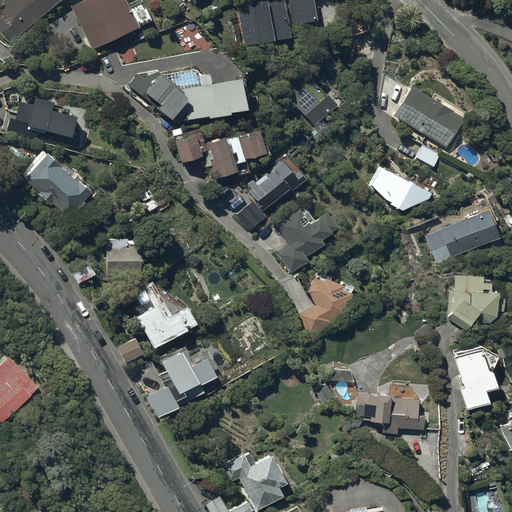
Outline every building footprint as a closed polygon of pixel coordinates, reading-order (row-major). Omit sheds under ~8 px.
[(0,27),(11,40),(57,0),(1,0),(3,3),(0,5),(0,10),(3,14),(0,16),(0,27)] [(125,0),(79,0),(70,5),(92,48),(135,27),(136,29),(140,27),(139,24),(150,18),(141,0),(138,0),(128,5),(125,0)] [(268,0),(268,1),(267,2),(266,0),(257,0),(236,4),(244,45),(290,36),(284,9),(289,8),(292,23),(316,19),(312,0),(268,0)] [(181,87),(157,70),(146,74),(144,78),(136,72),(128,84),(142,95),(144,92),(159,103),(156,107),(175,121),(208,114),(208,116),(230,112),(229,110),(245,107),(239,76),(181,87)] [(335,99),(305,71),(284,93),(313,122),(335,99)] [(21,84),(0,90),(3,98),(24,92),(21,84)] [(463,117),(410,85),(392,114),(445,146),(463,117)] [(10,117),(7,129),(81,147),(85,126),(73,123),(77,110),(62,106),(63,103),(51,100),(52,97),(33,92),(31,102),(19,99),(15,118),(10,117)] [(262,141),(257,127),(224,137),(223,134),(204,140),(200,126),(172,135),(180,161),(205,153),(206,158),(203,160),(205,166),(212,164),(215,176),(225,173),(227,178),(249,171),(244,157),(268,150),(265,140),(262,141)] [(439,154),(421,144),(415,156),(433,165),(439,154)] [(306,175),(282,150),(247,183),(251,187),(247,191),(253,197),(235,214),(250,229),(266,215),(262,210),(278,195),(286,204),(298,193),(293,188),(306,175)] [(68,216),(91,190),(78,179),(77,180),(58,164),(59,162),(46,151),(24,178),(40,191),(38,194),(51,205),(52,203),(68,216)] [(428,198),(438,179),(425,172),(422,176),(414,172),(410,181),(380,166),(370,184),(382,197),(390,201),(389,202),(402,209),(428,198)] [(154,197),(147,186),(141,190),(147,201),(143,204),(148,212),(157,206),(160,210),(169,205),(166,200),(170,197),(165,190),(154,197)] [(437,263),(487,240),(491,250),(501,246),(496,236),(498,235),(492,222),(495,221),(486,202),(480,204),(471,202),(460,208),(458,215),(439,215),(419,224),(437,263)] [(275,224),(289,244),(277,253),(291,272),(308,260),(305,255),(323,242),(320,238),(337,226),(325,210),(310,221),(304,211),(302,212),(299,207),(275,224)] [(90,246),(82,232),(73,238),(81,251),(90,246)] [(139,277),(139,239),(126,239),(126,237),(105,238),(106,278),(139,277)] [(89,263),(72,274),(79,284),(95,272),(89,263)] [(317,270),(314,275),(313,275),(306,292),(309,293),(315,305),(298,313),(309,335),(332,323),(330,319),(342,314),(352,292),(350,291),(352,286),(340,281),(340,282),(330,278),(331,276),(317,270)] [(481,273),(453,273),(453,288),(451,288),(451,289),(448,289),(448,301),(446,301),(446,308),(448,308),(447,315),(446,317),(466,329),(471,321),(489,321),(495,314),(495,310),(503,310),(503,295),(497,295),(497,289),(488,289),(488,280),(481,280),(481,273)] [(153,347),(196,323),(185,305),(170,314),(151,280),(130,292),(137,304),(133,307),(137,314),(135,315),(153,347)] [(142,352),(134,337),(116,347),(125,362),(142,352)] [(497,353),(474,342),(452,350),(454,356),(453,356),(463,386),(459,387),(466,409),(488,401),(484,389),(497,385),(491,368),(497,353)] [(157,418),(178,406),(177,405),(203,390),(199,383),(216,374),(205,356),(189,365),(180,349),(160,361),(169,378),(162,382),(165,386),(146,397),(157,418)] [(8,356),(0,364),(0,423),(38,386),(8,356)] [(326,381),(314,388),(322,403),(334,396),(326,381)] [(368,391),(356,391),(355,414),(361,414),(361,419),(368,419),(368,420),(381,420),(381,432),(397,433),(397,427),(422,428),(423,414),(417,414),(417,390),(401,389),(401,396),(395,396),(395,393),(368,392),(368,391)] [(511,421),(500,427),(511,452),(511,413),(508,416),(511,421)] [(286,482),(270,453),(254,462),(249,452),(244,455),(243,453),(221,465),(230,481),(238,476),(257,509),(283,494),(278,486),(286,482)] [(249,511),(248,510),(251,508),(247,501),(244,503),(243,501),(229,510),(219,495),(204,504),(209,511),(249,511)]
